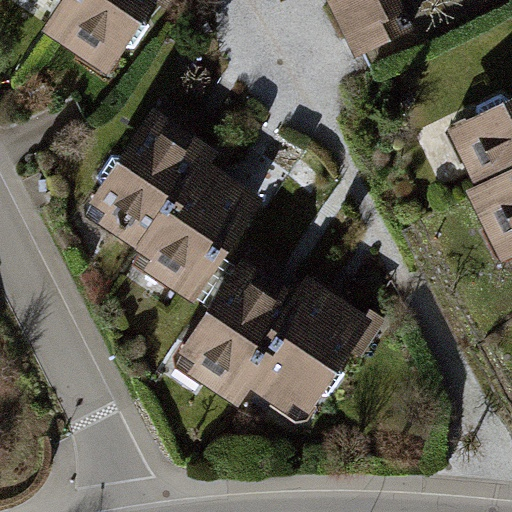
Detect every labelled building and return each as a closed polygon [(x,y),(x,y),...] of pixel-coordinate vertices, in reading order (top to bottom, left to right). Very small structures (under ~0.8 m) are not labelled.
[(161,0),(70,0),(66,7),(44,41),(107,83),(161,0)] [(365,0),(333,0),(329,2),(355,62),(388,48),(381,32),(388,29),(375,0),(367,4),(365,0)] [(166,99),(84,219),(139,256),(201,165),(212,150),(183,130),(192,117),(166,99)] [(511,105),(446,136),(475,201),(511,183),(511,105)] [(260,203),(201,165),(139,256),(133,266),(193,305),(260,203)] [(511,183),(475,201),(469,204),(499,268),(511,261),(511,183)] [(253,246),(174,366),(233,405),(246,385),(300,303),(274,286),(286,268),(253,246)] [(300,303),(246,385),(304,423),(372,321),(313,283),(300,303)]
